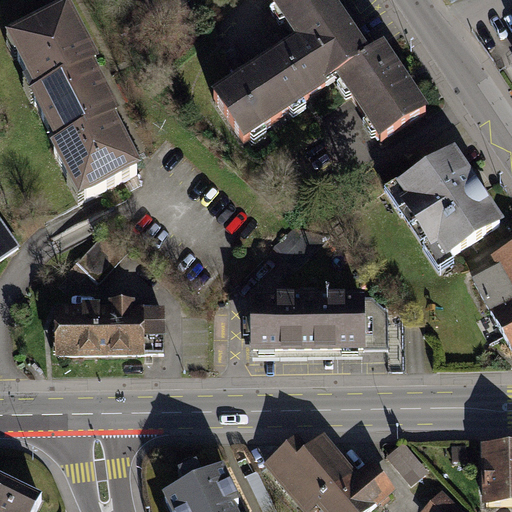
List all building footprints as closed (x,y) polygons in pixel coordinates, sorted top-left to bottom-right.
[(340,84),(375,60),(334,0),(284,0),(272,8),(298,46),(329,91),(340,84)] [(59,153),(112,126),(88,79),(96,75),(65,14),(9,42),(38,98),(32,101),(59,153)] [(249,146),(329,91),(298,46),(218,101),(249,146)] [(433,116),(389,51),(375,60),(340,84),(385,149),(433,116)] [(81,207),(138,179),(112,126),(59,153),(55,155),(81,207)] [(452,154),(396,191),(444,264),(500,228),(452,154)] [(0,222),(0,263),(19,249),(0,222)] [(101,246),(81,265),(101,286),(121,267),(101,246)] [(511,250),(495,260),(500,271),(475,284),(511,351),(511,250)] [(364,301),(252,302),(252,356),(364,355),(364,301)] [(160,313),(57,314),(57,358),(160,358),(160,313)] [(296,444),(264,472),(300,511),(367,511),(392,490),(369,464),(354,477),(322,441),(306,455),(296,444)] [(401,446),(384,460),(410,489),(426,475),(401,446)] [(511,451),(486,452),(487,508),(511,507),(511,451)] [(182,490),(160,500),(165,511),(239,511),(223,475),(204,483),(194,460),(173,470),(182,490)] [(275,511),(258,473),(245,479),(260,511),(275,511)] [(0,483),(0,511),(37,511),(42,504),(0,483)] [(462,511),(445,495),(428,511),(462,511)]
